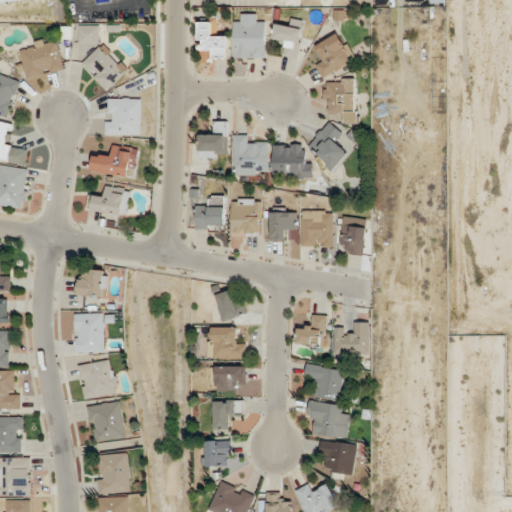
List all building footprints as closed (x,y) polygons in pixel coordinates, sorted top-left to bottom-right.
[(268,24),(257,24),(257,16),(235,16),(235,58),(268,58),(268,24)] [(230,36),(220,36),(220,18),(199,18),(199,49),(209,49),(209,58),(230,58),(230,36)] [(273,42),(283,44),(281,54),(299,58),(304,28),(276,23),(273,42)] [(80,40),(96,40),(96,26),(80,26),(80,40)] [(314,61),(325,78),(358,58),(341,31),(317,45),(323,55),(314,61)] [(66,72),(60,39),(21,46),(24,62),(22,63),(25,79),(66,72)] [(130,69),(103,41),(81,62),(107,90),(130,69)] [(0,116),(10,120),(22,80),(0,72),(0,116)] [(358,123),(357,79),(325,80),(326,114),(346,113),(346,124),(358,123)] [(143,97),(107,97),(107,135),(143,135),(143,97)] [(0,160),(27,165),(30,147),(10,143),(14,123),(0,120),(0,160)] [(339,143),(346,134),(330,120),(308,146),(335,170),(350,152),(339,143)] [(229,157),(229,122),(216,122),(216,131),(200,131),(200,157),(229,157)] [(234,172),(270,172),(270,144),(247,144),(247,135),(234,135),(234,172)] [(139,147),(114,144),(113,154),(95,152),(93,172),(136,177),(139,147)] [(274,144),(274,178),(314,178),(314,160),(305,160),(305,144),(274,144)] [(0,205),(28,208),(32,168),(0,165),(0,205)] [(93,211),(128,215),(131,188),(107,186),(106,194),(95,193),(93,211)] [(225,228),(225,196),(207,196),(207,206),(197,206),(197,228),(225,228)] [(261,199),(233,199),(233,233),(261,233),(261,199)] [(272,240),(289,240),(289,229),(299,229),(299,208),(272,208),(272,240)] [(335,246),(335,210),(303,210),(303,246),(335,246)] [(343,254),(365,255),(367,219),(344,217),(343,254)] [(0,290),(11,291),(11,274),(2,274),(2,244),(0,244),(0,290)] [(80,295),(106,296),(107,270),(80,269),(80,295)] [(236,298),(233,290),(217,295),(225,320),(248,313),(243,296),(236,298)] [(0,322),(10,322),(10,298),(0,297),(0,322)] [(77,352),(106,352),(106,313),(77,313),(77,352)] [(298,347),(328,348),(329,315),(309,314),(309,325),(299,325),(298,347)] [(371,322),(354,322),(354,330),(335,330),(335,354),(371,354),(371,322)] [(245,358),(245,337),(236,337),(236,326),(210,326),(210,358),(245,358)] [(0,366),(11,367),(11,330),(0,329),(0,366)] [(85,398),(118,393),(113,360),(81,364),(85,398)] [(346,369),(308,364),(306,374),(317,376),(313,396),(341,401),(346,369)] [(236,392),(236,382),(247,382),(247,366),(216,366),(216,392),(236,392)] [(0,408),(22,408),(22,389),(16,389),(16,370),(0,369),(0,408)] [(128,437),(123,400),(89,405),(94,442),(128,437)] [(216,429),(234,429),(234,419),(244,419),(244,400),(216,400),(216,429)] [(349,438),(351,415),(342,414),(343,404),(310,401),(308,421),(317,422),(316,435),(349,438)] [(0,451),(25,452),(25,416),(0,415),(0,451)] [(327,471),(354,475),(359,444),(323,439),(320,459),(329,460),(327,471)] [(231,466),(231,440),(206,440),(206,466),(231,466)] [(99,493),(132,492),(130,453),(98,454),(99,493)] [(0,482),(0,495),(24,496),(24,476),(32,476),(32,457),(0,456),(0,473),(1,473),(1,482),(0,482)] [(210,511),(249,511),(257,494),(222,480),(209,511),(210,511)] [(318,489),(315,482),(298,489),(307,511),(335,511),(341,510),(330,484),(318,489)] [(292,511),(293,501),(283,501),(283,493),(268,493),(267,511),(292,511)] [(130,511),(131,496),(101,496),(100,511),(130,511)] [(36,511),(36,500),(5,500),(4,511),(36,511)]
